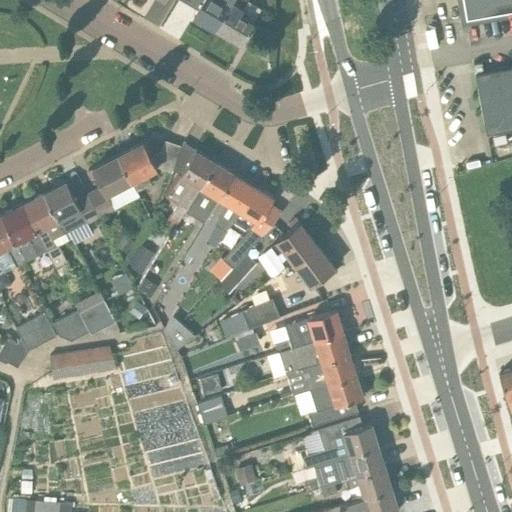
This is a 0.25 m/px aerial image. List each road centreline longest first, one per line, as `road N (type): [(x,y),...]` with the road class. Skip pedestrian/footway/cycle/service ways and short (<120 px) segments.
road 1 (residential): [(349,91),(268,113),(245,108),(63,0)]
road 2 (residential): [(349,91),(415,303),(437,345)]
road 3 (residential): [(437,345),(437,300),(396,82)]
road 4 (residential): [(437,345),(485,511)]
